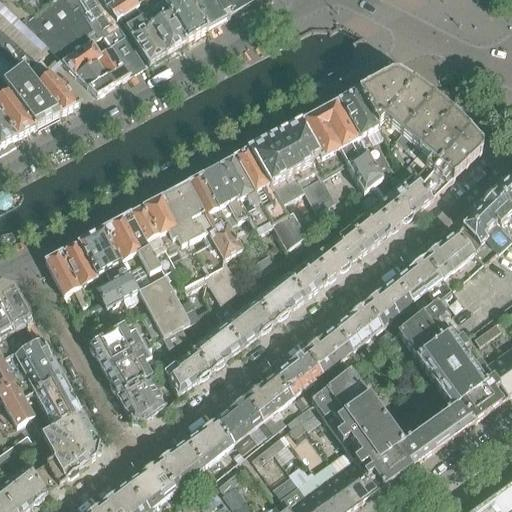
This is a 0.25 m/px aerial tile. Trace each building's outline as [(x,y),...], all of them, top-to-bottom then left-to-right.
[(58,0),(5,0),(0,5),(0,9),(22,31),(58,0)] [(98,44),(89,28),(79,10),(73,14),(62,0),(58,0),(22,31),(61,67),(92,48),(98,44)] [(62,0),(73,14),(79,10),(89,28),(98,44),(102,42),(104,44),(120,33),(117,28),(109,14),(100,0),(62,0)] [(109,14),(129,0),(100,0),(109,14)] [(160,5),(168,0),(129,0),(109,14),(117,28),(137,14),(140,19),(160,5)] [(207,36),(183,0),(172,0),(174,3),(177,4),(165,11),(163,12),(165,15),(159,20),(163,26),(166,24),(176,40),(179,38),(186,48),(207,36)] [(215,10),(208,0),(183,0),(207,36),(218,29),(225,25),(215,10)] [(208,0),(215,10),(228,0),(208,0)] [(254,8),(255,1),(254,0),(228,0),(215,10),(225,25),(254,8)] [(176,40),(166,24),(163,26),(159,20),(165,15),(163,12),(165,11),(160,5),(140,19),(166,60),(186,48),(179,38),(176,40)] [(166,60),(140,19),(123,30),(149,70),(166,60)] [(144,73),(125,42),(120,33),(104,44),(109,52),(129,82),(144,73)] [(60,121),(26,76),(37,68),(13,46),(12,47),(0,35),(0,59),(15,77),(16,80),(3,90),(36,134),(41,131),(60,121)] [(103,66),(100,60),(92,48),(61,67),(62,68),(74,82),(75,81),(99,68),(103,66)] [(129,82),(109,52),(100,60),(103,66),(99,68),(114,91),(129,82)] [(36,69),(26,76),(33,84),(41,78),(44,83),(43,84),(36,89),(60,121),(79,110),(64,93),(50,80),(51,79),(41,66),(36,69)] [(114,91),(99,68),(75,81),(82,88),(96,102),(114,91)] [(381,120),(412,87),(398,79),(390,79),(357,97),(378,132),(382,126),(381,120)] [(36,134),(3,90),(0,86),(0,103),(0,119),(18,143),(36,134)] [(398,140),(432,102),(416,90),(412,87),(381,120),(382,126),(398,140)] [(373,152),(367,141),(378,134),(377,133),(378,132),(357,97),(339,107),(359,140),(391,198),(398,193),(389,181),(392,178),(377,150),(373,152)] [(406,167),(450,117),(435,104),(432,102),(398,140),(400,141),(394,148),(395,149),(388,155),(398,169),(402,163),(406,167)] [(391,198),(359,140),(339,107),(299,129),(328,176),(344,166),(354,185),(363,201),(358,205),(360,207),(365,214),(378,204),(381,207),(391,198)] [(418,176),(466,134),(452,120),(450,117),(406,167),(410,170),(418,176)] [(0,152),(18,143),(0,119),(0,152)] [(329,181),(326,177),(328,176),(299,129),(273,144),(272,143),(249,156),(266,185),(281,211),(303,199),(320,229),(335,220),(330,212),(334,209),(321,185),(329,181)] [(452,185),(481,158),(481,150),(469,137),(466,134),(418,176),(417,178),(411,182),(431,205),(452,185)] [(281,211),(266,185),(249,156),(234,164),(247,185),(273,233),(272,234),(286,258),(305,244),(292,221),(287,223),(281,211)] [(273,233),(247,185),(234,164),(220,172),(249,223),(247,223),(258,242),(272,234),(273,233)] [(249,223),(220,172),(201,182),(218,216),(227,211),(237,229),(247,223),(249,223)] [(227,229),(218,216),(201,182),(186,190),(212,234),(206,238),(223,267),(242,256),(227,229)] [(399,231),(431,205),(411,182),(398,193),(391,198),(381,207),(399,231)] [(511,183),(461,232),(461,233),(460,233),(473,246),(474,245),(479,251),(498,232),(511,245),(511,183)] [(212,234),(186,190),(173,197),(191,228),(193,228),(196,234),(199,235),(201,238),(198,240),(199,243),(192,247),(209,275),(223,267),(206,238),(212,234)] [(209,275),(192,247),(199,243),(198,240),(201,238),(199,235),(196,234),(193,228),(191,228),(173,197),(162,203),(143,213),(143,214),(169,262),(177,258),(181,264),(170,270),(172,277),(185,300),(206,288),(220,313),(240,297),(223,267),(209,275)] [(367,255),(399,231),(381,207),(349,231),(367,255)] [(169,262),(143,214),(129,221),(166,288),(169,287),(165,280),(172,277),(170,270),(167,263),(169,262)] [(189,331),(166,288),(129,221),(104,235),(119,263),(127,279),(138,299),(148,317),(159,339),(163,346),(169,356),(185,343),(181,336),(189,331)] [(336,280),(367,255),(349,231),(317,255),(336,280)] [(104,235),(78,249),(95,283),(105,278),(111,288),(127,279),(119,263),(104,235)] [(453,275),(473,260),(474,259),(455,239),(455,238),(424,262),(450,296),(451,298),(463,288),(453,275)] [(78,249),(61,258),(82,294),(97,286),(95,283),(78,249)] [(336,280),(317,255),(286,279),(305,304),(336,280)] [(61,258),(45,267),(63,303),(64,303),(73,298),(85,319),(93,315),(82,294),(61,258)] [(450,296),(424,262),(393,286),(411,310),(419,321),(421,319),(436,307),(450,296)] [(101,293),(95,296),(104,310),(107,316),(138,299),(127,279),(111,288),(101,293)] [(305,304),(286,279),(254,304),(274,329),(305,304)] [(411,310),(393,286),(364,309),(383,333),(399,321),(398,320),(411,310)] [(0,291),(0,366),(3,371),(43,350),(18,305),(12,294),(1,291),(0,291)] [(274,329),(254,304),(222,328),(242,354),(274,329)] [(474,428),(482,422),(500,409),(506,404),(484,373),(480,367),(479,366),(472,371),(461,355),(468,350),(461,341),(454,346),(450,339),(449,340),(443,330),(449,325),(436,307),(421,319),(419,321),(396,339),(451,415),(403,451),(349,376),(331,390),(320,400),(311,407),(353,466),(362,478),(376,498),(409,474),(434,456),(448,446),(473,427),(474,428)] [(353,356),(383,333),(364,309),(334,333),(353,356)] [(159,339),(148,317),(139,322),(151,342),(159,339)] [(242,354),(222,328),(190,353),(192,356),(210,378),(242,354)] [(490,345),(501,337),(495,329),(484,338),(490,345)] [(124,359),(141,348),(136,339),(129,342),(123,332),(89,351),(106,381),(129,368),(124,359)] [(323,380),(353,356),(334,333),(304,357),(323,380)] [(479,352),(490,345),(484,338),(474,345),(479,352)] [(152,381),(145,369),(151,366),(149,362),(159,356),(151,342),(145,346),(141,348),(124,359),(129,368),(106,381),(117,402),(152,381)] [(62,384),(43,350),(3,371),(13,387),(23,404),(33,398),(62,384)] [(511,352),(501,360),(511,375),(511,352)] [(177,403),(210,378),(192,356),(163,378),(177,403)] [(311,389),(323,380),(304,357),(274,380),(293,404),(301,415),(311,407),(320,400),(311,389)] [(511,375),(501,360),(484,373),(506,404),(509,402),(508,402),(511,398),(511,375)] [(0,394),(13,387),(3,371),(0,366),(0,394)] [(293,404),(274,380),(243,404),(262,428),(257,432),(267,444),(287,428),(277,416),(293,404)] [(164,412),(148,385),(152,382),(152,381),(117,402),(131,427),(141,429),(164,412)] [(81,419),(62,384),(33,398),(53,434),(81,419)] [(34,424),(23,404),(13,387),(0,394),(0,405),(0,406),(16,434),(34,424)] [(262,428),(243,404),(214,427),(234,451),(232,452),(241,464),(259,450),(250,438),(257,432),(262,428)] [(306,425),(317,416),(312,410),(301,419),(306,425)] [(51,459),(91,437),(81,419),(53,434),(41,441),(51,459)] [(234,451),(214,427),(186,447),(205,473),(232,452),(234,451)] [(294,443),(305,434),(300,427),(289,436),(294,443)] [(48,499),(96,462),(98,451),(99,451),(91,437),(51,459),(54,464),(32,478),(48,499)] [(22,455),(32,448),(27,441),(18,448),(22,455)] [(272,460),(284,450),(279,443),(267,453),(272,460)] [(205,473),(186,447),(155,468),(177,496),(205,473)] [(13,462),(22,455),(18,448),(8,456),(13,462)] [(262,468),(272,460),(267,453),(256,461),(262,468)] [(0,464),(3,469),(13,462),(8,456),(0,461),(0,464)] [(12,474),(22,466),(17,459),(7,467),(12,474)] [(376,498),(362,478),(353,466),(336,479),(358,510),(376,498)] [(156,511),(177,496),(155,468),(127,489),(145,511),(156,511)] [(356,511),(358,510),(336,479),(328,469),(312,481),(334,511),(356,511)] [(31,511),(48,499),(32,478),(27,471),(0,491),(0,496),(12,511),(31,511)] [(235,490),(246,481),(240,474),(230,483),(235,490)] [(334,511),(312,481),(296,494),(302,503),(308,511),(334,511)] [(224,499),(235,490),(230,483),(218,492),(224,499)] [(145,511),(127,489),(100,510),(101,511),(145,511)] [(511,511),(511,493),(485,511),(511,511)] [(199,509),(209,501),(204,494),(193,503),(199,509)] [(0,511),(12,511),(0,496),(0,511)] [(195,511),(199,509),(193,503),(181,511),(195,511)] [(308,511),(302,503),(289,511),(308,511)]
